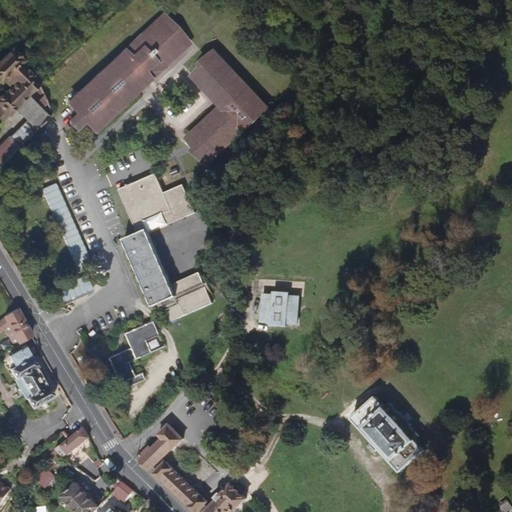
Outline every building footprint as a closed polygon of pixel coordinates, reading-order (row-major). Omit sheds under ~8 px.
[(97,133),(152,81),(149,77),(159,67),(163,71),(190,44),(164,17),(71,105),(97,133)] [(44,84),(25,63),(27,61),(16,49),(0,64),(0,75),(5,81),(7,78),(15,87),(9,92),(8,92),(0,99),(0,102),(4,107),(0,110),(0,136),(1,136),(1,130),(0,129),(0,125),(19,108),(39,131),(53,118),(45,110),(51,104),(48,94),(39,102),(32,95),(44,84)] [(271,108),(217,52),(206,62),(209,65),(195,77),(224,107),(191,138),(204,151),(201,154),(211,165),(271,108)] [(152,81),(163,71),(159,67),(149,77),(152,81)] [(20,149),(39,131),(30,121),(11,139),(20,149)] [(0,168),(20,149),(11,139),(0,149),(0,168)] [(183,210),(174,187),(166,190),(157,170),(122,185),(141,229),(126,235),(154,302),(160,299),(168,320),(212,301),(200,274),(174,286),(172,280),(145,219),(164,211),(168,223),(197,211),(194,205),(183,210)] [(194,205),(185,182),(174,187),(183,210),(194,205)] [(174,286),(200,274),(198,269),(172,280),(174,286)] [(296,324),(297,297),(286,296),(286,293),(272,292),(272,295),(260,294),(259,322),(265,322),(265,326),(284,326),(284,324),(296,324)] [(25,324),(17,309),(0,321),(0,332),(10,325),(20,342),(32,335),(25,324)] [(150,350),(145,338),(158,333),(151,319),(122,332),(128,347),(106,357),(118,385),(126,382),(128,387),(143,380),(140,373),(137,375),(130,359),(150,350)] [(53,397),(26,347),(9,356),(15,366),(10,369),(16,379),(14,380),(25,400),(26,399),(32,409),(53,397)] [(425,457),(376,403),(353,424),(401,478),(425,457)] [(151,468),(182,437),(167,422),(158,432),(162,436),(152,447),(150,445),(139,456),(151,468)] [(68,456),(89,438),(82,426),(61,446),(68,456)] [(208,502),(166,461),(155,472),(196,511),(230,511),(233,510),(234,511),(245,501),(231,486),(222,495),(220,493),(215,497),(217,500),(206,511),(202,507),(208,502)] [(0,508),(13,492),(0,481),(0,508)] [(127,499),(135,490),(123,481),(115,489),(116,489),(127,499)] [(100,506),(78,483),(62,498),(75,511),(94,511),(100,507),(100,506)] [(120,511),(119,511),(117,511),(116,511),(104,501),(100,506),(100,507),(94,511),(120,511)]
